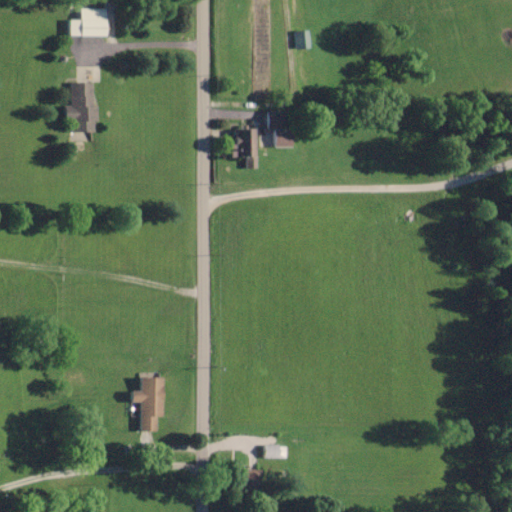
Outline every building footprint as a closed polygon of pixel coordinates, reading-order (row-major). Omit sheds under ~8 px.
[(105,18),(67,18),(67,35),(105,35),(105,18)] [(65,77),(63,137),(99,138),(101,78),(65,77)] [(282,110),(265,110),(266,127),(283,127),(282,110)] [(233,124),(232,152),(257,153),(259,125),(233,124)] [(135,371),(133,430),(157,431),(159,371),(135,371)] [(281,458),(283,446),(263,442),(261,454),(281,458)] [(230,470),(259,470),(259,494),(230,494),(230,470)]
